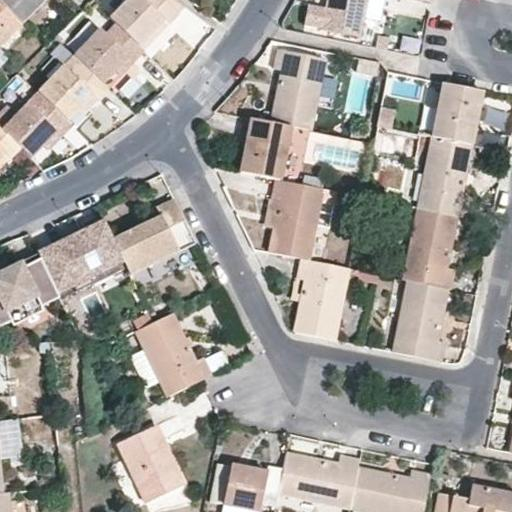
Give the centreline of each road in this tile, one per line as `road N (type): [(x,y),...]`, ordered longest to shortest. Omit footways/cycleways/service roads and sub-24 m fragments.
road 1 (residential): [(281,349),(319,410),(444,434),(472,416),(478,388)]
road 2 (residential): [(165,120),(281,349)]
road 3 (residential): [(478,388),(281,349)]
road 4 (residential): [(165,120),(0,222)]
road 5 (residential): [(478,388),(511,229)]
road 6 (residential): [(265,0),(226,58),(165,120)]
